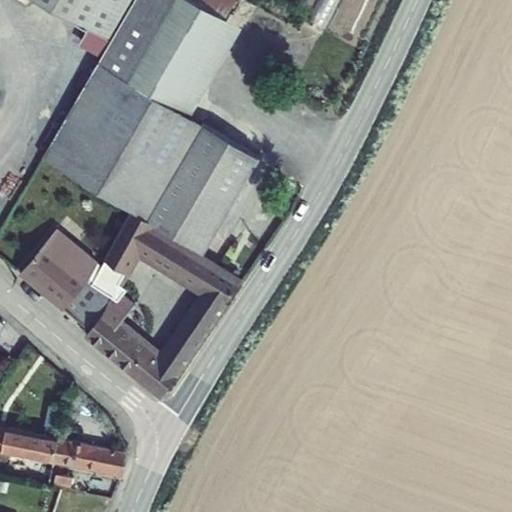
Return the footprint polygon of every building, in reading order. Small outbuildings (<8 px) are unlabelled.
[(112,291),(88,326),(86,328),(162,392),(238,277),(200,252),(263,142),(195,102),(248,14),(229,3),(230,0),(131,0),(115,28),(46,147),(139,205),(93,277),(112,291)] [(68,0),(115,28),(131,0),(68,0)] [(93,277),(44,240),(22,267),(88,326),(112,291),(93,277)] [(0,450),(53,461),(57,440),(0,427),(0,450)] [(114,452),(57,440),(53,461),(109,472),(114,452)]
